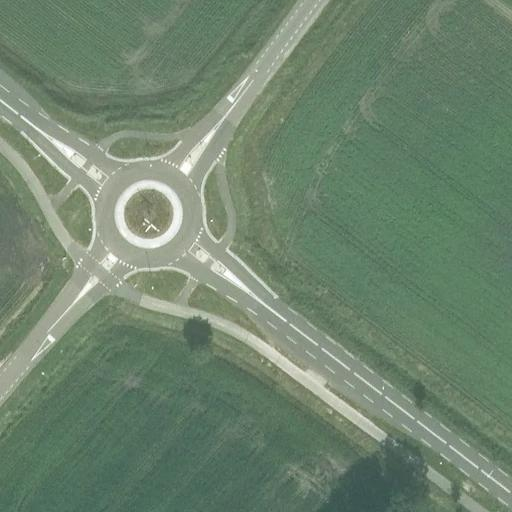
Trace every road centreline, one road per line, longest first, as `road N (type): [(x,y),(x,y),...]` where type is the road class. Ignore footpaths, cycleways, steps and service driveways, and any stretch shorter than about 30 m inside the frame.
road 1 (tertiary): [(511,496),(184,242)]
road 2 (unclassified): [(176,179),(314,0)]
road 3 (tertiary): [(0,388),(122,248)]
road 4 (tertiary): [(114,190),(0,105)]
